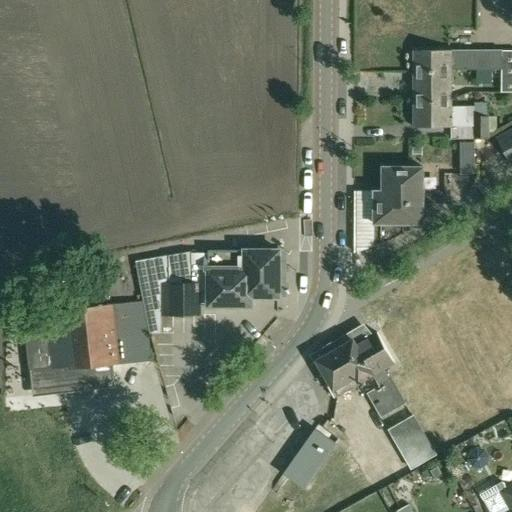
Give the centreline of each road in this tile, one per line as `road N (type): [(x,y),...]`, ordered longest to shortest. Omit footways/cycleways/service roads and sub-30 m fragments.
road 1 (secondary): [(314,317),(325,261),(324,0)]
road 2 (secondary): [(314,317),(170,485),(161,511)]
